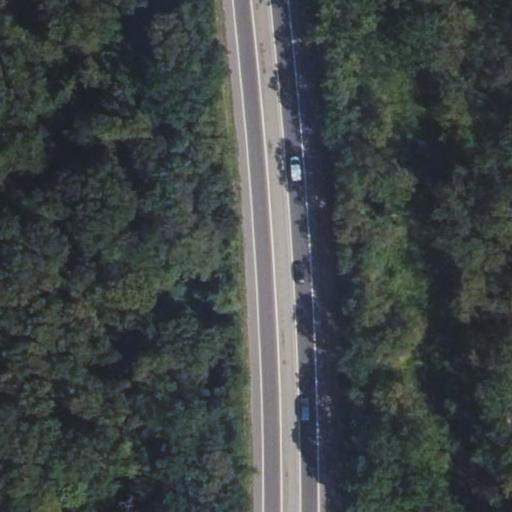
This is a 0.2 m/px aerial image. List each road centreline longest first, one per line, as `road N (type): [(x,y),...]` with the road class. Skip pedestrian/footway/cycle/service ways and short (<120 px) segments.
road 1 (primary): [(243,0),(269,299),(273,511)]
road 2 (primary): [(308,511),(279,0)]
road 3 (track): [(365,511),(339,216),(511,285)]
road 4 (track): [(0,120),(203,177)]
road 5 (track): [(473,511),(511,374)]
